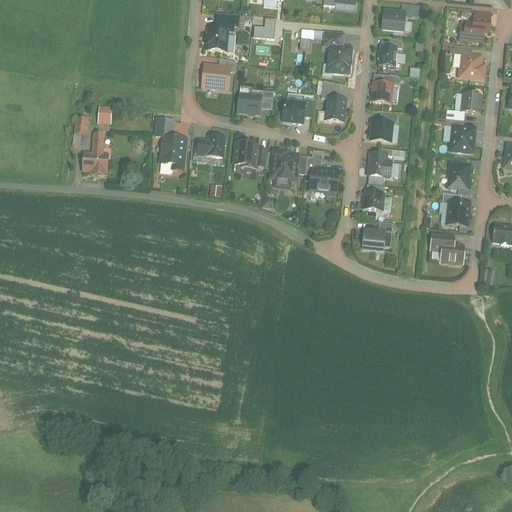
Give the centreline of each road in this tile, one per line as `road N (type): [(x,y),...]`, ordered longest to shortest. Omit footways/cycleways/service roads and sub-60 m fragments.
road 1 (residential): [(336,262),(277,226),(232,211),(0,186)]
road 2 (residential): [(195,0),(186,114),(353,149)]
road 3 (residential): [(486,203),(477,278),(466,288),(387,284),(336,262)]
road 4 (residential): [(511,20),(501,39),(486,203)]
road 5 (residential): [(353,149),(368,0)]
